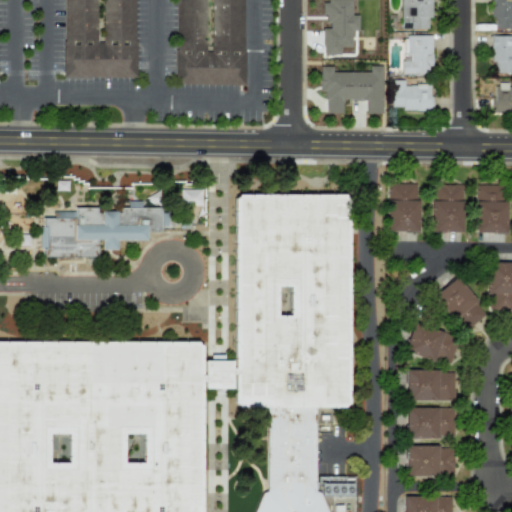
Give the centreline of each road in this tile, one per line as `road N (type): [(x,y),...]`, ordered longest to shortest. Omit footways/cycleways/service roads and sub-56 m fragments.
road 1 (tertiary): [(511,154),(0,144)]
road 2 (residential): [(485,506),(488,344),(511,344)]
road 3 (residential): [(470,154),(469,0)]
road 4 (residential): [(301,150),(297,0)]
